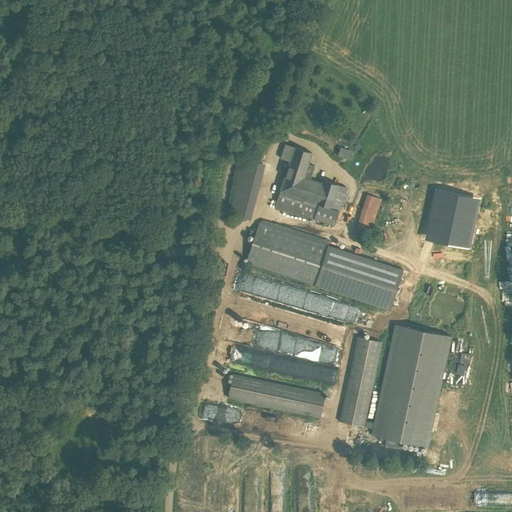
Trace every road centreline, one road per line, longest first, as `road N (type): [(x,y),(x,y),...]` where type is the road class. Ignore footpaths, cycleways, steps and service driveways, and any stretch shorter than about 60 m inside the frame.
road 1 (unclassified): [(171,511),(238,148),(257,92),(280,61),(301,51),(324,0)]
road 2 (track): [(0,472),(172,493)]
